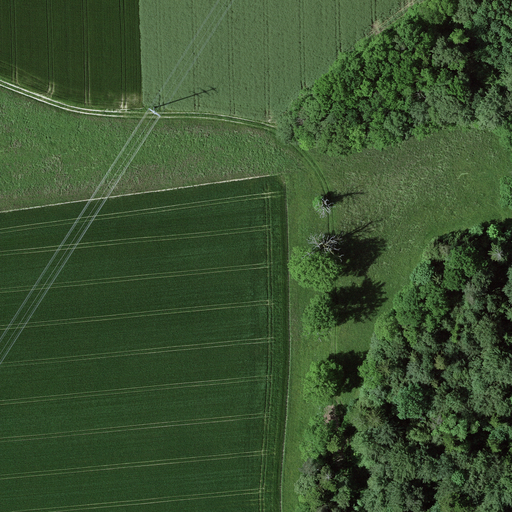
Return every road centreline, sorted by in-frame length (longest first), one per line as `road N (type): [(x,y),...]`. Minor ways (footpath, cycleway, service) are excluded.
road 1 (track): [(511,105),(371,135),(288,137),(232,119),(69,108),(0,82)]
road 2 (track): [(347,422),(330,307),(325,136)]
road 3 (track): [(511,445),(443,413),(347,422),(356,487),(377,511)]
